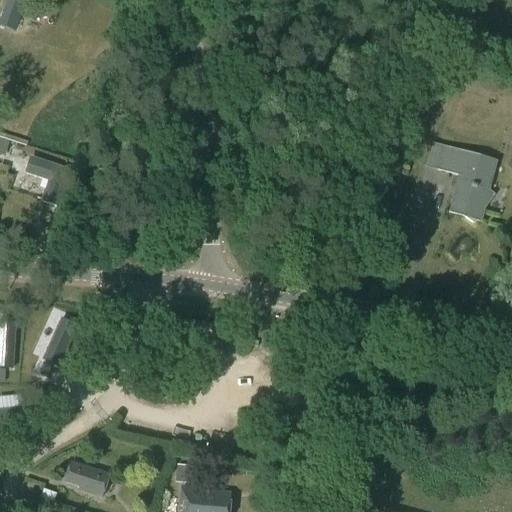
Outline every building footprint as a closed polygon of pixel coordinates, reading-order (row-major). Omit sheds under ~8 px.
[(7,0),(0,21),(0,25),(15,30),(27,0),(7,0)] [(496,163),(443,148),(437,171),(459,177),(449,214),(480,222),(483,210),(494,196),(488,191),(496,163)] [(57,208),(69,171),(29,158),(24,174),(47,181),(40,202),(57,208)] [(50,230),(59,232),(66,213),(57,210),(50,230)] [(35,240),(34,247),(41,248),(42,241),(35,240)] [(60,318),(42,361),(58,367),(76,324),(60,318)] [(232,335),(232,322),(211,321),(210,334),(232,335)] [(0,322),(0,368),(12,370),(16,324),(0,322)] [(25,409),(0,411),(0,428),(26,426),(25,409)] [(70,462),(63,484),(78,489),(77,492),(101,500),(109,475),(70,462)] [(177,467),(175,483),(189,484),(191,468),(177,467)] [(181,485),(178,511),(230,511),(233,491),(181,485)] [(44,491),(41,499),(53,503),(56,495),(44,491)]
